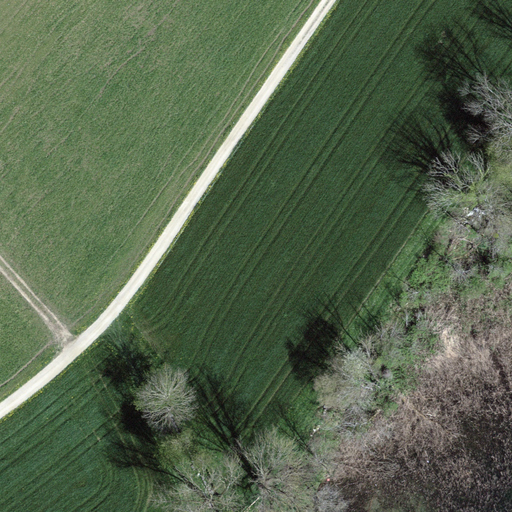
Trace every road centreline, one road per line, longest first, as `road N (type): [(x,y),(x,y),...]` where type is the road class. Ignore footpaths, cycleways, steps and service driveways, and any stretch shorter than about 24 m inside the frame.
road 1 (track): [(329,0),(131,290),(0,410)]
road 2 (track): [(194,511),(136,385),(90,335)]
